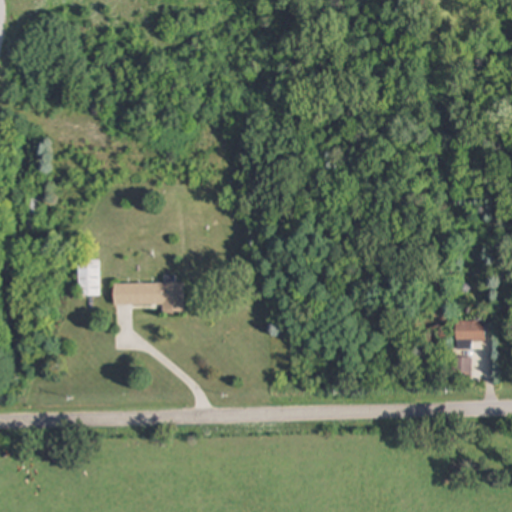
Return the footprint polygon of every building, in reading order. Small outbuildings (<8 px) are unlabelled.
[(42,192),(25,192),(25,230),(42,230),(42,192)] [(80,296),(101,296),(101,260),(80,260),(80,296)] [(164,305),(164,314),(186,314),(186,283),(177,283),(177,276),(165,276),(165,284),(115,284),(115,305),(164,305)] [(486,321),(458,321),(458,348),(470,348),(470,343),(486,343),(486,321)] [(453,379),(472,379),(472,358),(453,358),(453,379)]
